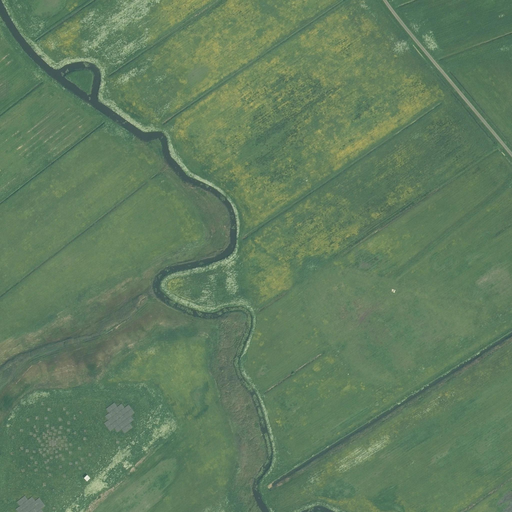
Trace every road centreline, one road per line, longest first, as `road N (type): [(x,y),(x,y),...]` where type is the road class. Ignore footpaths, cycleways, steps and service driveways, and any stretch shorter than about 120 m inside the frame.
road 1 (track): [(511,327),(263,484)]
road 2 (unclassified): [(511,154),(384,0)]
